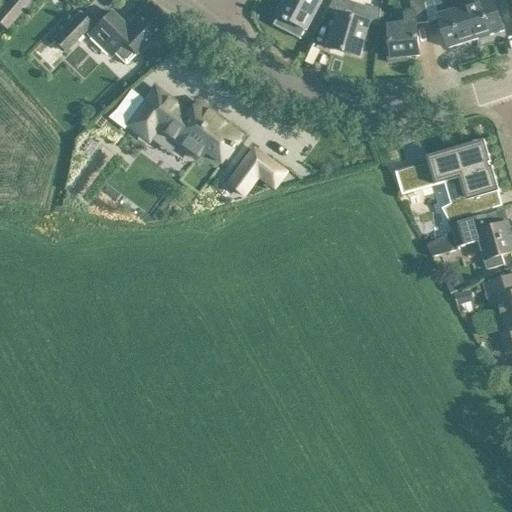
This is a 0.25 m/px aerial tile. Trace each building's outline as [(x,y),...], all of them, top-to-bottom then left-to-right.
[(26,0),(6,0),(0,8),(0,24),(7,30),(30,3),(26,0)] [(322,0),(286,0),(278,16),(279,16),(274,26),(281,29),(301,40),(305,30),(306,31),(322,0)] [(424,0),(410,0),(412,12),(413,25),(417,25),(429,23),(424,0)] [(476,40),(463,0),(436,0),(434,1),(438,16),(448,49),(476,40)] [(463,0),(476,40),(504,31),(494,0),(463,0)] [(171,25),(169,24),(148,5),(127,28),(111,14),(93,35),(129,66),(152,40),(155,43),(159,46),(167,37),(164,33),(171,25)] [(370,24),(383,27),(381,12),(356,5),(353,18),(338,14),(330,44),(345,49),(344,53),(361,57),(370,24)] [(404,25),(389,26),(391,44),(387,45),(389,64),(408,62),(407,58),(420,56),(417,25),(413,25),(412,12),(403,13),(404,25)] [(80,17),(56,45),(67,56),(92,28),(80,17)] [(226,157),(240,137),(211,116),(213,114),(208,110),(197,102),(188,114),(155,89),(127,126),(139,134),(140,133),(149,139),(156,130),(197,160),(203,151),(219,163),(222,158),(224,159),(226,157)] [(485,141),(428,158),(429,162),(436,186),(456,180),(463,202),(446,211),(451,223),(492,211),(492,209),(488,196),(497,193),(500,192),(492,167),(490,168),(489,164),(491,163),(485,141)] [(410,176),(398,179),(403,196),(415,192),(410,176)] [(511,253),(511,233),(509,223),(489,229),(485,215),(451,226),(458,248),(479,242),(488,270),(505,265),(502,256),(511,253)] [(511,276),(485,285),(491,307),(500,304),(508,332),(501,334),(507,354),(511,352),(511,276)] [(471,291),(455,295),(458,306),(474,302),(471,291)]
